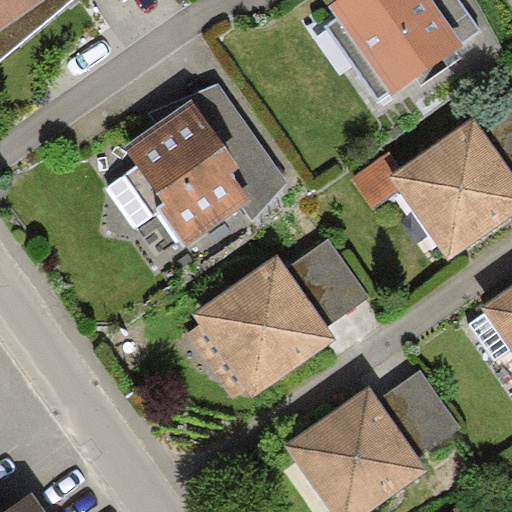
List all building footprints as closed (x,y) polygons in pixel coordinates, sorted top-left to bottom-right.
[(0,0),(0,34),(48,0),(0,0)] [(479,33),(457,0),(346,0),(331,10),(393,101),(463,52),(458,46),(479,33)] [(396,140),(362,165),(390,203),(416,185),(463,249),(511,213),(511,107),(498,118),(486,101),(409,157),(396,140)] [(183,107),(120,153),(129,166),(97,189),(128,231),(148,216),(173,250),(248,197),(183,107)] [(279,278),(268,261),(178,320),(232,402),(326,341),(320,332),(350,312),(313,256),(279,278)] [(511,277),(489,293),(511,326),(511,277)] [(365,390),(278,448),(320,511),(370,511),(427,475),(421,466),(450,447),(411,389),(378,410),(365,390)] [(46,511),(35,494),(9,511),(46,511)]
